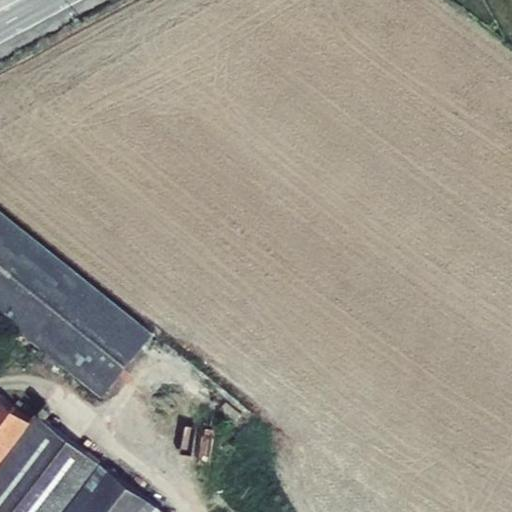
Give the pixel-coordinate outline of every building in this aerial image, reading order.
[(0,312),(25,332),(103,394),(153,331),(0,211),(0,312)] [(0,312),(0,363),(25,332),(0,312)] [(0,388),(0,394),(32,419),(38,411),(44,399),(13,374),(0,388)] [(0,460),(32,419),(0,394),(0,460)] [(0,511),(60,511),(101,459),(38,411),(32,419),(0,460),(0,511)] [(167,511),(101,459),(60,511),(167,511)]
